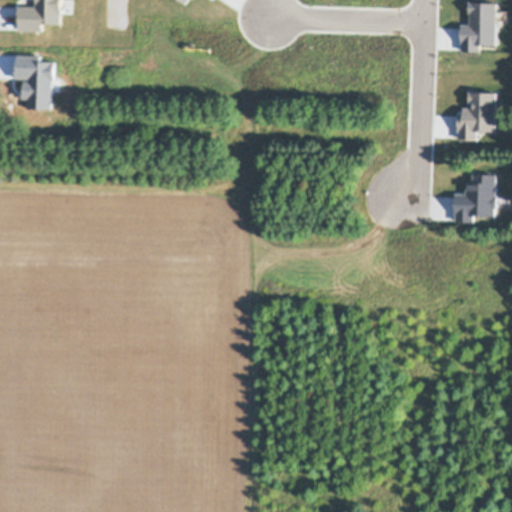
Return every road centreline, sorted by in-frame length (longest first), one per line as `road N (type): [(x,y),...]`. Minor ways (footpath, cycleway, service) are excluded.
road 1 (residential): [(427,0),(422,174),(410,196)]
road 2 (residential): [(427,16),(280,20)]
